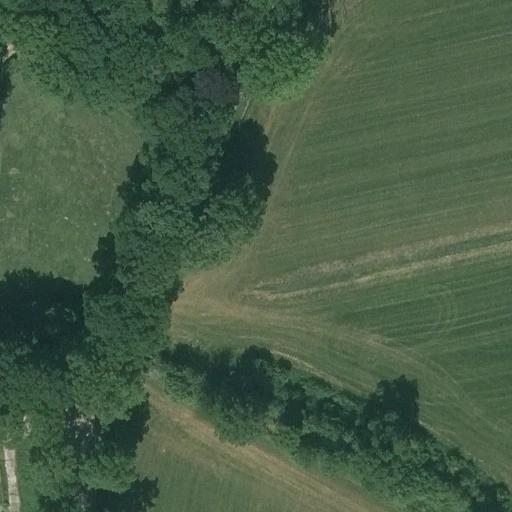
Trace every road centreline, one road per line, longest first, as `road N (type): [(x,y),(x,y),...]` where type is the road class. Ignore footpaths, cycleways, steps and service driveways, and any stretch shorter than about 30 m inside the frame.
road 1 (tertiary): [(78,511),(104,392),(274,0)]
road 2 (track): [(90,0),(232,95)]
